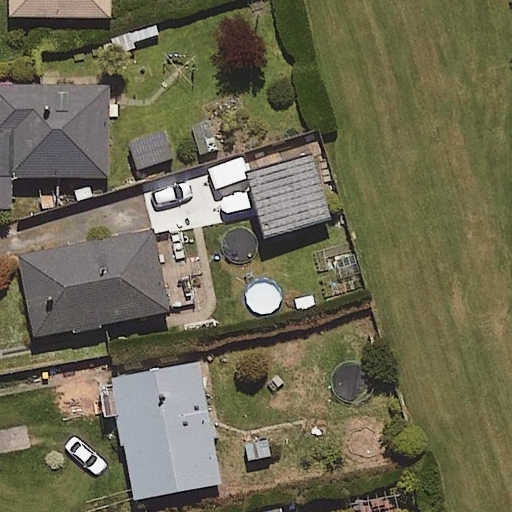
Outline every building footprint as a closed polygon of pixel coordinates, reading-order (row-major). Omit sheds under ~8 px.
[(110,0),(6,0),(7,17),(111,15),(110,0)] [(106,83),(0,85),(0,205),(11,206),(10,176),(108,173),(106,83)] [(170,159),(165,132),(126,140),(131,167),(170,159)] [(169,308),(153,229),(17,257),(33,336),(169,308)] [(282,304),(278,267),(228,273),(232,310),(282,304)] [(220,481),(198,361),(111,377),(134,498),(220,481)]
